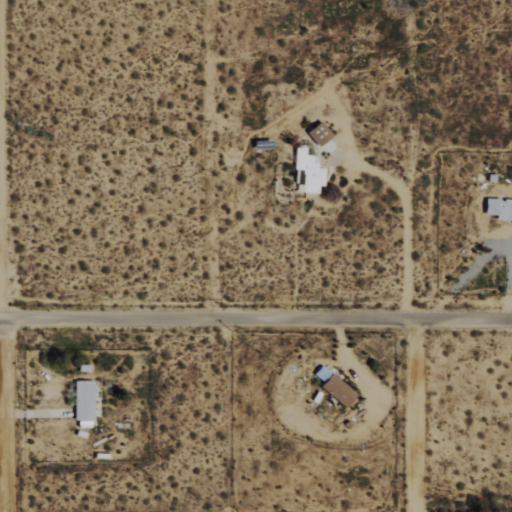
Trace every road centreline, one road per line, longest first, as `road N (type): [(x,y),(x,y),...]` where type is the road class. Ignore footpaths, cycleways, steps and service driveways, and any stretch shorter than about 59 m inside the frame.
road 1 (residential): [(511,321),(0,320)]
road 2 (track): [(4,511),(1,321)]
road 3 (track): [(413,511),(411,322)]
